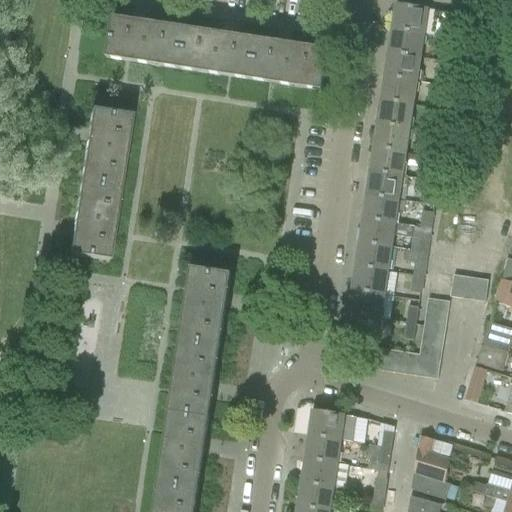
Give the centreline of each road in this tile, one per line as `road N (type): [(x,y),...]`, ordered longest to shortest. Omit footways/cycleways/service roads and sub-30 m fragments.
road 1 (unclassified): [(295,375),(310,361),(367,0)]
road 2 (unclassified): [(252,511),(266,411),(295,375)]
road 3 (residential): [(411,414),(295,375)]
